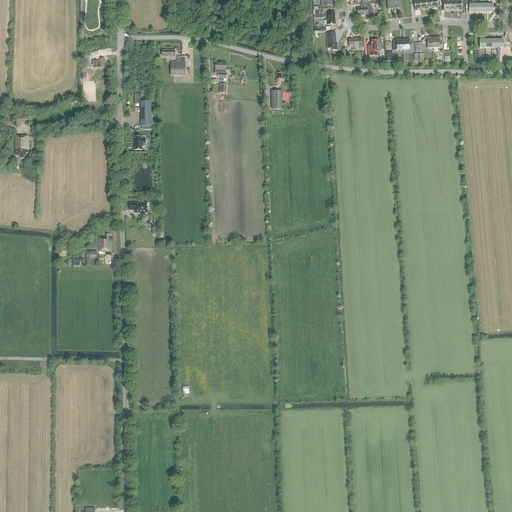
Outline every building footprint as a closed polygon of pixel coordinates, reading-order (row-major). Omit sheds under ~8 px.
[(371,4),(361,4),(361,8),(357,8),(358,16),(367,15),(367,13),(370,13),(371,11),(371,4)] [(323,16),(327,16),(327,25),(335,25),(334,13),(330,13),(330,9),(315,10),(315,18),(324,18),(323,16)] [(338,50),(337,44),(336,44),(335,34),(327,34),(327,49),(332,49),(332,51),(338,50)] [(429,49),(433,48),(433,38),(427,38),(426,37),(422,42),(424,45),(426,43),(427,43),(427,47),(429,49)] [(433,38),(433,48),(438,48),(439,47),(441,46),(443,44),(443,39),(440,37),(439,38),(433,38)] [(408,40),(402,40),(403,50),(407,50),(409,48),(409,47),(410,47),(413,44),(411,42),(412,41),(409,38),(408,40)] [(356,48),(362,47),(361,39),(349,39),(349,48),(352,48),(352,51),(356,50),(356,48)] [(403,50),(402,40),(397,40),(396,39),(393,42),(395,45),(394,46),(393,47),(393,51),(403,50)] [(371,41),(372,46),(368,46),(368,56),(378,56),(377,52),(380,51),(380,44),(378,44),(378,41),(371,41)] [(180,62),(170,62),(170,76),(185,76),(185,68),(188,67),(188,57),(180,57),(180,62)] [(94,65),(94,68),(98,68),(99,68),(106,68),(106,61),(104,61),(104,59),(100,59),(100,61),(98,61),(92,61),(92,65),(94,65)] [(225,74),(226,64),(215,63),(215,70),(214,70),(214,73),(219,74),(218,78),(226,79),(227,74),(225,74)] [(281,109),(280,92),(270,92),(271,109),(281,109)] [(141,102),(141,126),(151,126),(151,102),(141,102)] [(29,136),(15,136),(15,155),(21,155),(21,158),(26,159),(26,153),(28,153),(29,136)] [(142,137),(134,137),(134,151),(142,151),(142,146),(146,146),(146,140),(142,140),(142,137)] [(134,204),(129,204),(130,211),(134,211),(134,214),(147,213),(147,203),(134,204)] [(110,251),(110,241),(110,235),(106,235),(106,238),(99,238),(99,251),(110,251)] [(97,251),(86,251),(86,261),(87,261),(87,266),(90,266),(90,255),(97,255),(97,251)]
